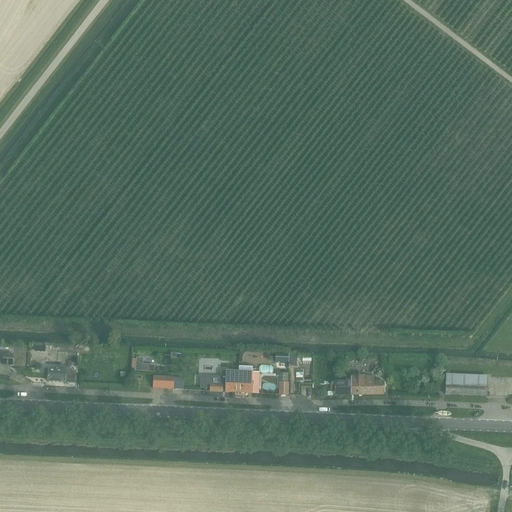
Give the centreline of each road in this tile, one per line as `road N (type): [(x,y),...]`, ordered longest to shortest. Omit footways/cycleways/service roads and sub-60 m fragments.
road 1 (tertiary): [(0,404),(407,422)]
road 2 (unclassified): [(0,134),(104,0)]
